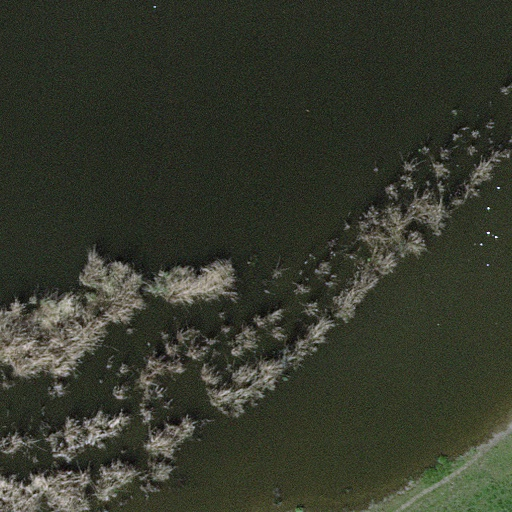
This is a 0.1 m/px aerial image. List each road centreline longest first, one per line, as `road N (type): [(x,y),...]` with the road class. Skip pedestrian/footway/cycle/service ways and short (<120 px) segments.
road 1 (track): [(511,167),(257,391),(243,437)]
road 2 (track): [(0,492),(171,473),(243,437),(268,511)]
